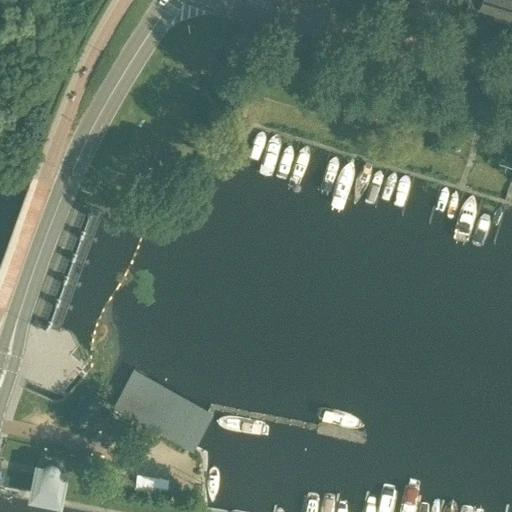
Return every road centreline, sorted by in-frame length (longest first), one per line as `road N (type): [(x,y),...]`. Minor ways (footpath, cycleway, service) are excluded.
road 1 (secondary): [(0,380),(40,250),(87,137),(171,0)]
road 2 (tertiary): [(511,85),(248,0)]
